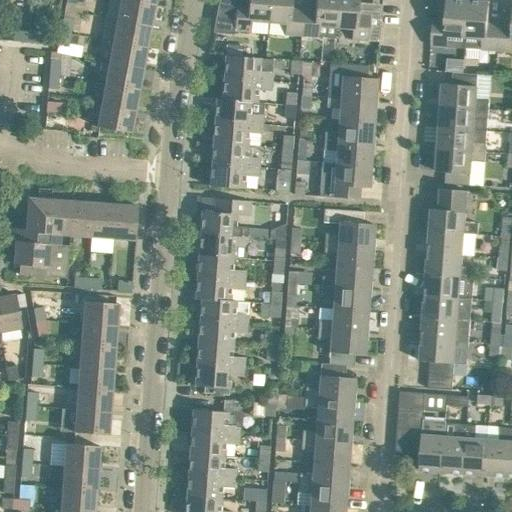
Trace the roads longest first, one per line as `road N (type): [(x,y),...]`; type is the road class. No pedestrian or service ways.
road 1 (residential): [(373,495),(406,0)]
road 2 (residential): [(135,511),(159,170)]
road 3 (residential): [(159,170),(177,0)]
road 4 (residential): [(0,145),(25,147),(44,160),(159,170)]
road 5 (residential): [(511,502),(388,494)]
